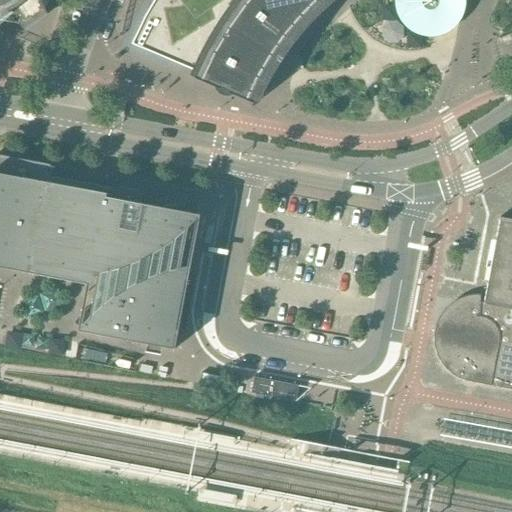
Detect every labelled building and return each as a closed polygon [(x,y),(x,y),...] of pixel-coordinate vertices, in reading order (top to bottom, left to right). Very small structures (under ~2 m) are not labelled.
[(0,0),(0,20),(31,26),(46,14),(45,10),(42,4),(40,0),(0,0)] [(154,0),(145,17),(132,44),(183,66),(196,71),(194,77),(195,77),(195,78),(220,89),(222,90),(223,91),(225,92),(227,93),(229,93),(246,100),(247,100),(247,99),(251,91),(259,77),(271,56),(285,36),(301,17),(318,0),(154,0)] [(399,0),(400,0),(400,8),(403,16),(408,23),(415,28),(418,30),(422,32),(430,33),(439,32),(446,29),(453,25),(459,18),(462,10),(463,2),(462,0),(399,0)] [(0,268),(87,285),(78,331),(92,316),(100,273),(83,276),(66,276),(51,275),(23,269),(2,261),(0,259),(0,178),(67,191),(68,190),(118,199),(120,190),(44,176),(46,172),(49,167),(50,167),(50,165),(19,159),(2,156),(0,155),(0,268)] [(120,188),(120,190),(118,199),(68,190),(67,191),(0,178),(0,259),(2,261),(23,269),(51,275),(66,276),(83,276),(100,273),(92,316),(78,331),(175,350),(203,216),(141,204),(143,192),(140,192),(140,191),(120,187),(120,188)] [(511,219),(500,217),(484,302),(479,302),(474,302),(469,303),(466,304),(462,306),(457,309),(454,312),(450,315),(448,319),(445,323),(443,328),(443,331),(435,330),(434,335),(434,340),(435,346),(436,351),(438,356),(440,361),(443,365),(447,369),(450,373),(455,376),(459,378),(464,380),(469,382),(511,389),(511,219)] [(204,374),(201,385),(217,388),(220,377),(204,374)] [(296,403),(299,386),(254,378),(251,394),(296,403)]
